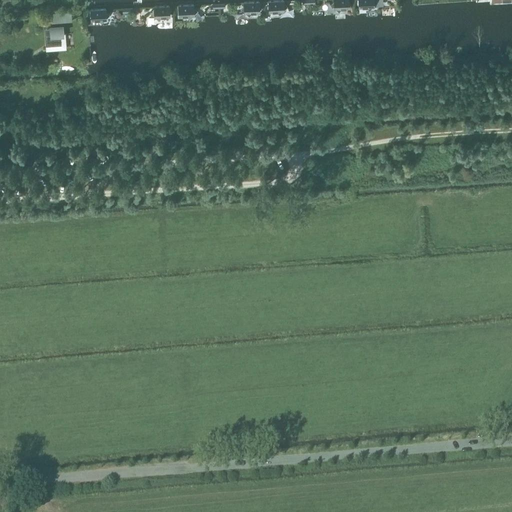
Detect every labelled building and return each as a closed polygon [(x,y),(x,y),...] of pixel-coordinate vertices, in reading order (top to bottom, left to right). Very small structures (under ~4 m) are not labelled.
[(348,0),(332,0),(333,4),(331,7),(332,8),(333,11),(335,10),(338,13),(340,10),(348,10),(348,0)] [(356,0),(357,10),(366,9),(368,11),(371,8),(373,8),(373,7),(376,3),(373,0),(356,0)] [(283,2),(267,2),(267,14),(276,14),(279,16),(281,13),(283,13),(283,11),(286,8),(283,6),(283,2)] [(258,3),(242,3),(242,8),(241,11),(242,12),(243,15),(245,14),(248,17),(250,14),(258,14),(258,3)] [(193,5),(177,6),(177,17),(187,17),(189,19),(191,16),(194,16),(194,14),(196,11),(193,9),(193,5)] [(159,7),(143,7),(144,12),(142,14),(143,16),(144,18),(146,18),(149,21),(151,18),(159,18),(159,7)] [(106,12),(90,12),(90,24),(99,23),(102,26),(104,23),(106,23),(106,21),(109,18),(106,16),(106,12)] [(48,30),(44,30),(45,51),(65,50),(64,36),(61,36),(61,27),(47,28),(48,30)]
